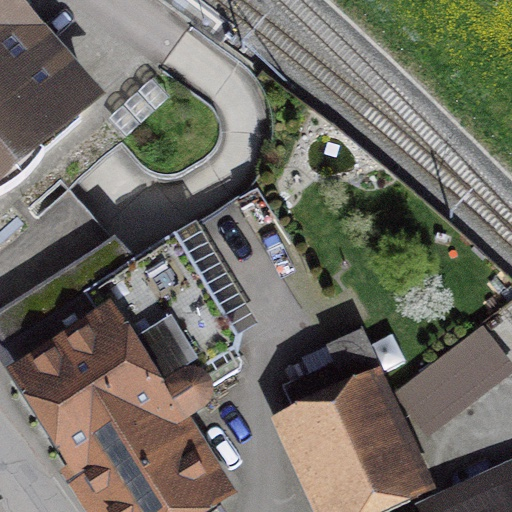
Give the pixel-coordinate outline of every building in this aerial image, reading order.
[(0,197),(17,188),(43,158),(36,151),(90,103),(0,2),(0,197)] [(136,265),(114,240),(0,313),(0,342),(5,350),(136,265)] [(178,511),(208,493),(169,430),(205,406),(208,388),(203,381),(191,376),(231,351),(234,337),(175,243),(4,351),(106,511),(178,511)] [(508,372),(479,335),(398,397),(425,433),(508,372)] [(387,511),(430,493),(360,338),(332,351),(337,363),(281,388),(294,416),(296,416),(314,458),(293,467),(313,511),(387,511)] [(511,511),(511,476),(438,511),(511,511)]
